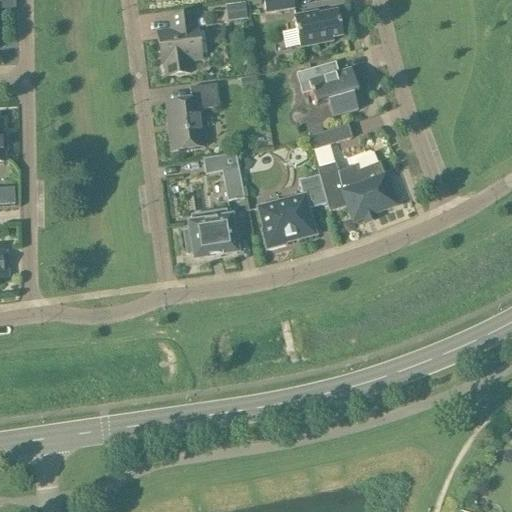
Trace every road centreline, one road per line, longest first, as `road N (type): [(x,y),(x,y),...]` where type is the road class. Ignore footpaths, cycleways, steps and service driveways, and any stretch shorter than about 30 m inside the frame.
road 1 (residential): [(43,439),(271,409),(418,363),(511,323)]
road 2 (residential): [(165,298),(128,0)]
road 3 (residential): [(165,298),(347,260),(447,221)]
road 4 (residential): [(29,316),(29,80)]
road 5 (residential): [(447,221),(378,0)]
road 6 (residential): [(29,316),(131,314),(165,298)]
